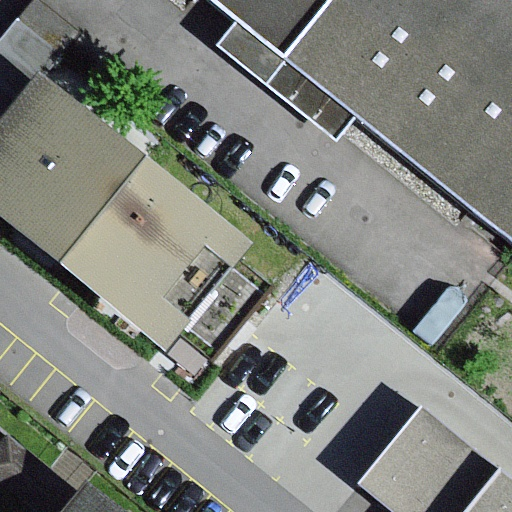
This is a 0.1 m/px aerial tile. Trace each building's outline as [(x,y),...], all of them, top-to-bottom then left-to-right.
[(0,211),(168,348),(256,240),(51,74),(83,34),(41,0),(37,0),(0,46),(0,211)] [(511,0),(200,0),(234,26),(353,120),(511,244),(511,0)] [(353,120),(234,26),(216,46),(338,142),(353,120)] [(406,511),(511,511),(511,474),(420,401),(361,475),(406,511)] [(127,511),(88,480),(62,511),(127,511)]
